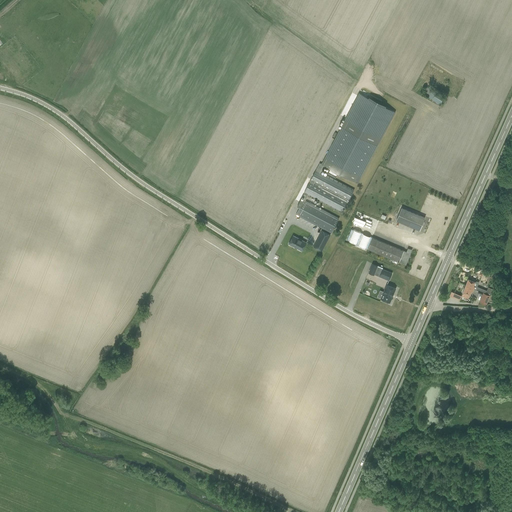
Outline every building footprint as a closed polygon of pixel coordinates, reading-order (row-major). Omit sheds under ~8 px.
[(427,96),(440,105),(444,98),(431,90),(427,96)] [(296,214),(331,233),(339,219),(305,201),(308,195),(342,213),(354,190),(321,172),(324,165),(358,183),(395,112),(380,104),(382,101),(371,95),(369,98),(359,93),(321,164),(320,163),(304,193),(297,206),(299,207),(296,214)] [(396,221),(420,230),(421,226),(423,226),(424,223),(423,221),(425,217),(402,208),(396,221)] [(364,236),(368,227),(358,223),(354,231),(364,236)] [(314,247),(322,251),(331,234),(322,230),(314,247)] [(289,244),(302,251),(304,247),(306,243),(293,236),(291,240),(289,244)] [(368,249),(405,265),(411,250),(408,248),(406,252),(372,238),(368,249)] [(378,266),(372,264),(368,273),(374,275),(374,274),(379,276),(383,268),(378,266)] [(379,276),(389,280),(392,273),(382,269),(379,276)] [(468,279),(466,285),(480,291),(483,293),(484,293),(490,295),(490,294),(492,289),(488,287),(487,290),(477,287),(479,283),(476,282),(474,281),(475,280),(472,278),(471,280),(468,279)] [(380,290),(377,297),(381,298),(381,299),(390,302),(391,302),(392,301),(392,300),(391,299),(392,297),(391,297),(392,295),(393,295),(395,289),(387,285),(384,292),(380,290)] [(464,292),(463,295),(463,297),(466,298),(468,297),(469,295),(470,295),(470,294),(477,297),(476,298),(477,298),(479,293),(482,295),(483,293),(480,291),(466,285),(463,292),(464,292)] [(450,296),(460,300),(462,295),(452,291),(450,296)] [(482,295),(479,301),(486,304),(486,303),(490,295),(484,293),(483,293),(482,295)]
